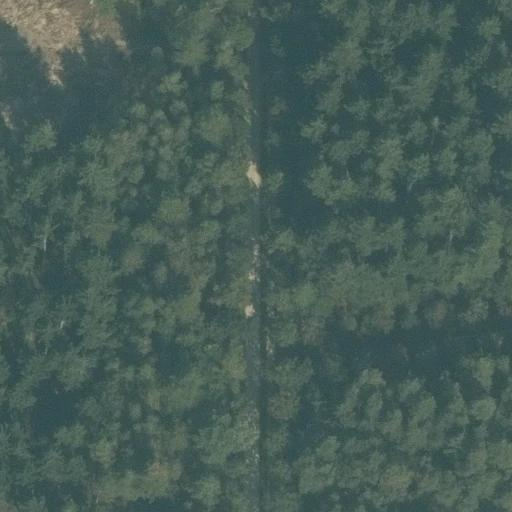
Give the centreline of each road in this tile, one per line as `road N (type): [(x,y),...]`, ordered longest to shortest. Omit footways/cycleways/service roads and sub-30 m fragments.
road 1 (track): [(251,0),(251,511)]
road 2 (track): [(269,352),(511,327)]
